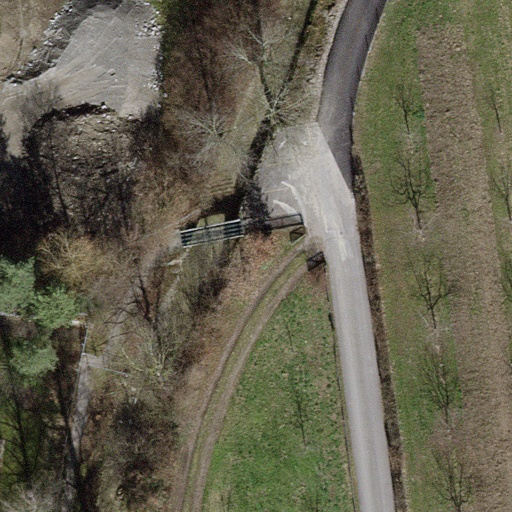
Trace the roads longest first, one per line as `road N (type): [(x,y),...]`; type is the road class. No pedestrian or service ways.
road 1 (unclassified): [(367,0),(346,59),(335,153),(374,511)]
road 2 (track): [(339,229),(255,314),(213,401),(189,511)]
